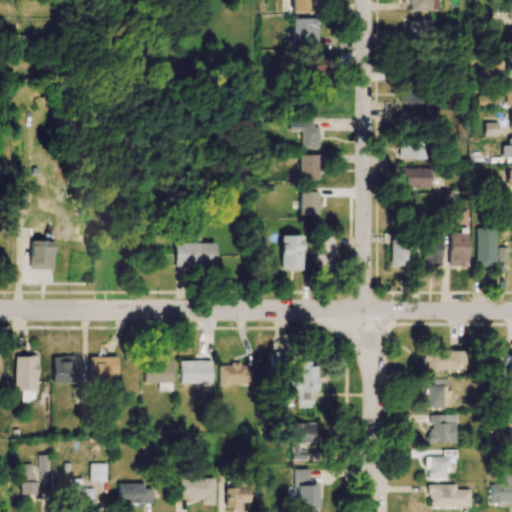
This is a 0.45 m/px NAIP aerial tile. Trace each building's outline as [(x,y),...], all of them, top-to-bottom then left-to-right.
[(291,0),(292,12),(316,11),(316,0),(291,0)] [(408,0),(408,10),(437,10),(437,0),(408,0)] [(317,18),(291,18),(291,45),(316,45),(317,18)] [(430,21),(408,20),(407,37),(430,37),(430,21)] [(504,105),(511,104),(511,85),(503,86),(504,105)] [(398,103),(420,103),(421,89),(398,88),(398,103)] [(397,118),(397,127),(418,126),(418,111),(384,112),(385,118),(397,118)] [(299,148),(317,148),(317,127),(310,127),(311,116),(287,116),(287,130),(299,130),(299,148)] [(426,159),(426,137),(397,138),(397,159),(426,159)] [(511,157),(511,138),(505,138),(505,145),(499,145),(499,157),(511,157)] [(317,154),(297,154),(297,179),(317,179),(317,154)] [(427,188),(428,168),(397,168),(397,187),(427,188)] [(298,215),(317,215),(317,192),(298,192),(298,215)] [(200,241),(199,226),(187,227),(187,241),(200,241)] [(491,228),(472,228),(472,268),(492,267),(491,228)] [(445,266),(465,266),(464,229),(459,229),(459,232),(445,233),(445,266)] [(300,270),(301,235),(279,235),(279,269),(300,270)] [(313,268),(333,267),(332,237),(312,238),(313,268)] [(437,264),(438,238),(419,238),(418,264),(437,264)] [(51,241),(29,240),(28,269),(51,269),(51,241)] [(215,243),(173,242),(172,267),(214,268),(215,243)] [(408,265),(408,243),(387,243),(388,266),(408,265)] [(463,352),(424,352),(424,371),(463,370),(463,352)] [(511,353),(489,354),(489,371),(511,370),(511,353)] [(13,356),(12,391),(20,391),(20,398),(34,398),(35,357),(13,356)] [(73,356),(50,357),(51,383),(74,383),(73,356)] [(116,373),(115,356),(87,357),(88,383),(107,382),(107,374),(116,373)] [(170,362),(143,361),(143,382),(157,382),(157,391),(170,391),(170,362)] [(210,361),(179,361),(178,383),(210,383),(210,361)] [(287,399),(296,399),(296,407),(311,407),(311,392),(316,392),(316,363),(300,363),(300,374),(288,374),(287,399)] [(217,366),(217,385),(254,384),(254,365),(217,366)] [(425,387),(425,407),(449,408),(450,387),(425,387)] [(427,443),(454,443),(454,414),(427,415),(427,443)] [(313,423),(289,423),(289,459),(304,459),(304,450),(298,450),(298,443),(314,442),(313,423)] [(441,457),(424,457),(424,478),(446,478),(447,458),(455,458),(455,450),(441,450),(441,457)] [(87,481),(104,481),(104,464),(87,464),(87,481)] [(32,465),(17,465),(17,496),(32,496),(32,465)] [(306,469),(292,469),(292,485),(296,485),(296,511),(316,511),(316,483),(307,484),(306,469)] [(213,478),(197,478),(198,473),(176,472),(176,499),(200,499),(200,505),(212,505),(213,478)] [(508,488),(511,488),(511,474),(500,474),(499,484),(488,484),(488,504),(508,505),(508,488)] [(92,488),(79,488),(80,479),(70,479),(69,507),(91,508),(92,488)] [(141,483),(116,483),(117,506),(149,505),(149,488),(141,488),(141,483)] [(427,485),(428,507),(468,506),(467,489),(454,490),(454,484),(427,485)] [(224,510),(241,510),(240,502),(247,502),(247,487),(223,488),(224,510)]
